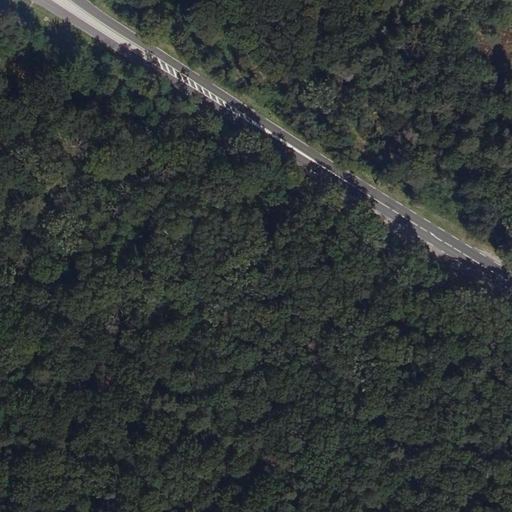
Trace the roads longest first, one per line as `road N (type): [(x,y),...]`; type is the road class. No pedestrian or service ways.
road 1 (secondary): [(43,0),(337,175)]
road 2 (secondary): [(337,175),(79,0)]
road 3 (secondary): [(511,284),(337,175)]
